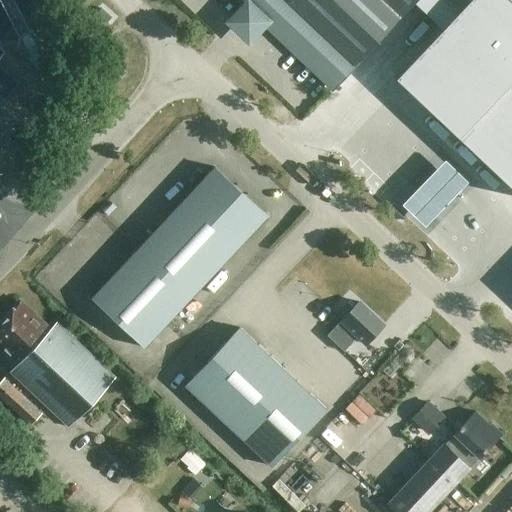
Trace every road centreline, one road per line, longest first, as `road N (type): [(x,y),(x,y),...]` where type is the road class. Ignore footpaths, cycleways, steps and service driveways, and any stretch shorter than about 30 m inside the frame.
road 1 (unclassified): [(511,364),(188,65)]
road 2 (unclassified): [(25,238),(188,65)]
